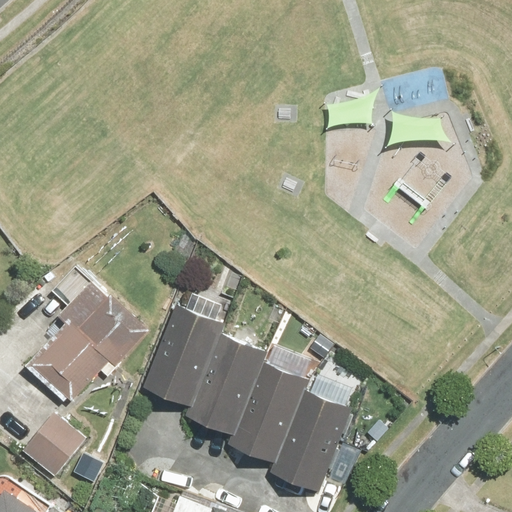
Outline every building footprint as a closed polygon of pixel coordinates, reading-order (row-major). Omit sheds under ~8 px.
[(75,320),(33,363),(73,402),(115,359),(120,365),(156,328),(101,274),(65,310),(75,320)] [(149,383),(198,402),(231,320),(182,301),(149,383)] [(195,413),(239,431),(275,344),(229,326),(195,413)] [(236,440),(281,458),(317,372),(272,354),(236,440)] [(277,468),(325,488),(360,401),(313,382),(312,385),(277,468)] [(90,435),(57,409),(27,447),(60,473),(90,435)] [(0,511),(58,511),(13,483),(0,502),(0,511)]
